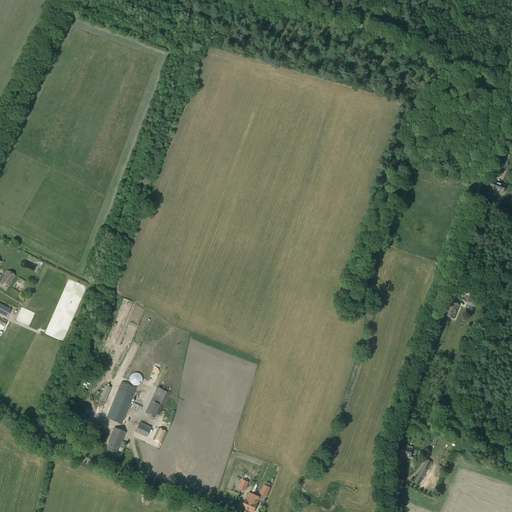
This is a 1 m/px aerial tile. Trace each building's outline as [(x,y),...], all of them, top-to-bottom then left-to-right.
[(506,169),(508,162),(502,160),(500,167),(506,169)] [(503,193),(506,186),(493,180),(490,188),(487,198),(493,200),(497,190),(503,193)] [(9,286),(15,276),(7,271),(1,281),(9,286)] [(474,308),(476,302),(469,300),(467,305),(474,308)] [(0,303),(0,314),(7,318),(11,310),(0,303)] [(454,319),(459,306),(456,304),(453,303),(450,303),(445,315),(454,319)] [(135,386),(136,386),(137,386),(137,385),(138,385),(139,385),(140,384),(141,383),(141,382),(142,382),(142,381),(142,380),(142,379),(142,378),(142,377),(141,376),(141,375),(140,375),(140,374),(139,374),(138,373),(137,373),(136,373),(135,373),(134,373),(133,373),(132,374),(131,374),(131,375),(130,376),(130,377),(129,378),(129,379),(129,380),(129,381),(130,381),(130,382),(130,383),(131,383),(131,384),(132,384),(132,385),(133,385),(134,386),(135,386)] [(105,402),(111,387),(105,385),(99,400),(105,402)] [(155,417),(160,405),(167,392),(158,387),(145,412),(155,417)] [(121,424),(133,396),(118,390),(107,418),(121,424)] [(140,412),(142,407),(133,402),(131,407),(140,412)] [(84,420),(92,411),(87,407),(80,416),(84,420)] [(151,427),(140,422),(136,431),(140,433),(147,436),(151,427)] [(120,446),(125,433),(114,428),(108,442),(109,442),(106,450),(116,454),(119,446),(120,446)] [(161,443),(167,432),(158,428),(153,439),(161,443)] [(411,457),(413,449),(402,446),(400,454),(411,457)] [(431,462),(427,460),(414,482),(419,485),(431,462)] [(267,494),(269,488),(262,485),(259,493),(265,495),(266,494),(267,494)] [(248,509),(254,495),(249,493),(246,500),(245,499),(242,507),(248,509)] [(254,511),(257,504),(256,504),(259,497),(254,495),(248,509),(254,511)]
